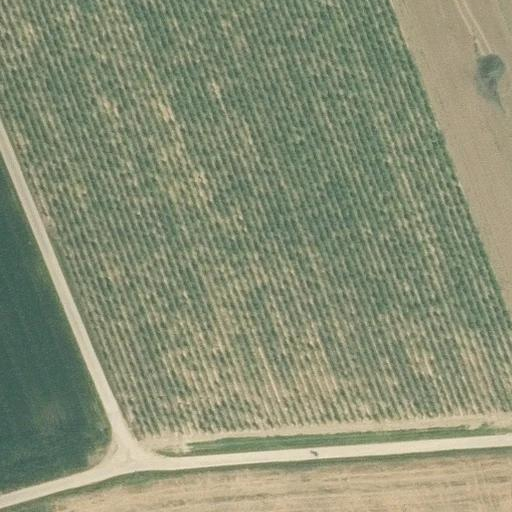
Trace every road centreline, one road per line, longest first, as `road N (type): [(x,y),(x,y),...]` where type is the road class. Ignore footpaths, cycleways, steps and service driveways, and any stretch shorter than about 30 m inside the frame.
road 1 (unclassified): [(511,441),(134,465)]
road 2 (track): [(134,465),(0,135)]
road 3 (unclassified): [(0,501),(134,465)]
